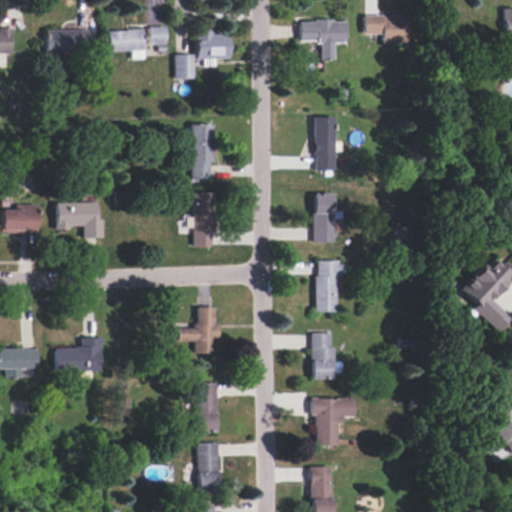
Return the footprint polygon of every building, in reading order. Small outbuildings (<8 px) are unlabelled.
[(511,7),(498,8),(500,32),(511,32),(511,7)] [(361,14),(361,34),(378,34),(378,43),(405,42),(404,16),(379,16),(379,14),(361,14)] [(296,22),(297,43),(319,43),(319,61),(333,61),(332,44),(343,43),(342,21),(296,22)] [(145,26),(145,44),(154,44),(154,52),(162,52),(162,26),(145,26)] [(192,27),(193,59),(225,58),(225,33),(209,33),(209,26),(192,27)] [(0,53),(8,53),(8,33),(9,33),(9,27),(0,27),(0,53)] [(104,31),(104,51),(140,50),(140,28),(122,29),(122,30),(104,31)] [(42,30),(42,52),(60,52),(60,59),(76,58),(75,48),(85,47),(85,29),(42,30)] [(171,54),(171,78),(190,78),(190,54),(171,54)] [(334,118),(311,118),(311,172),(334,172),(334,118)] [(210,125),(189,125),(189,181),(210,181),(210,125)] [(191,247),(212,247),(212,194),(191,194),(191,247)] [(311,243),(331,243),(331,195),(311,195),(311,243)] [(52,228),(79,228),(79,237),(98,237),(99,219),(93,219),(93,203),(52,203),(52,228)] [(0,207),(0,234),(33,234),(33,207),(0,207)] [(457,293),(497,331),(508,319),(488,300),(511,275),(491,256),(457,293)] [(334,313),(334,261),(312,261),(312,313),(334,313)] [(214,308),(194,307),(194,329),(175,329),(175,342),(193,342),(193,355),(214,355),(214,308)] [(338,379),(338,362),(330,362),(330,333),(308,333),(308,379),(338,379)] [(99,338),(76,338),(76,348),(51,348),(51,372),(99,372),(99,338)] [(0,349),(0,370),(34,370),(34,349),(0,349)] [(192,432),(213,432),(213,384),(192,384),(192,432)] [(348,399),(309,399),(309,446),(333,446),(333,418),(348,418),(348,399)] [(484,420),(509,455),(511,452),(511,407),(509,403),(484,420)] [(193,492),(215,492),(215,444),(193,444),(193,492)] [(306,467),(306,511),(327,511),(327,467),(306,467)]
